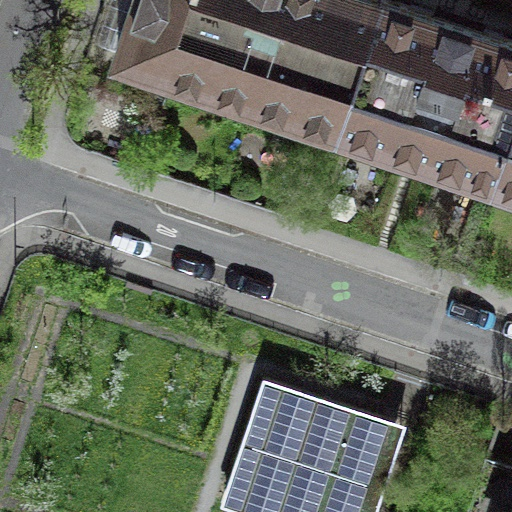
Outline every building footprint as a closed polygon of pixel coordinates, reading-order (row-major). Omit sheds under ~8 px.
[(337,124),(378,0),(134,0),(117,51),(337,124)] [(494,175),(511,121),(511,39),(458,22),(393,0),(378,0),(337,124),(494,175)] [(511,181),(511,121),(494,175),(511,181)] [(263,374),(226,487),(300,511),(349,511),(382,414),(323,394),(263,374)] [(511,511),(511,464),(486,456),(466,511),(511,511)]
